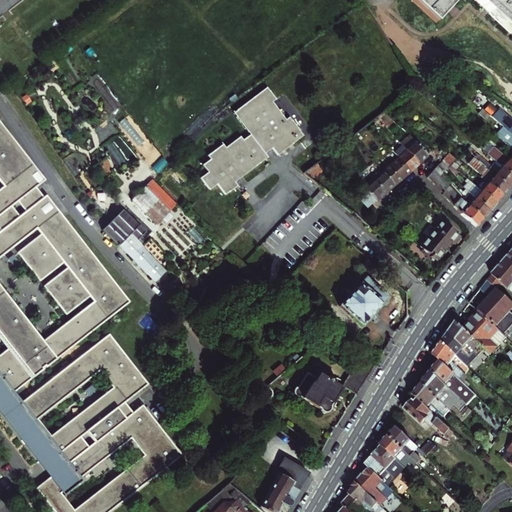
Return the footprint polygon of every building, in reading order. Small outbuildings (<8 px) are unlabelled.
[(416,0),(437,19),(449,7),(455,0),(480,0),(484,3),(488,7),(490,9),(497,0),(416,0)] [(511,0),(505,0),(490,16),(511,36),(511,0)] [(497,0),(490,9),(491,10),(500,0),(497,0)] [(219,183),(227,193),(238,185),(235,181),(268,157),(265,153),(274,147),(280,154),(303,136),(290,118),(286,121),(273,104),(276,101),(267,89),(235,113),(245,127),(238,132),(241,137),(227,147),(224,143),(208,155),(211,159),(205,164),(210,171),(203,176),(212,188),(219,183)] [(511,121),(494,107),(486,115),(508,133),(511,136),(511,121)] [(0,125),(0,400),(11,394),(128,303),(58,213),(60,212),(46,196),(42,200),(34,189),(40,185),(33,176),(37,173),(0,125)] [(412,139),(403,147),(418,163),(422,159),(427,155),(412,139)] [(337,151),(333,145),(321,152),(326,158),(337,151)] [(478,163),(472,158),(456,145),(451,151),(465,163),(464,165),(482,180),(503,196),(506,192),(510,188),(478,163)] [(418,163),(403,147),(401,149),(404,153),(398,158),(409,171),(414,167),(418,163)] [(441,149),(437,155),(442,159),(446,153),(441,149)] [(478,152),(472,158),(478,163),(510,188),(511,185),(511,178),(495,163),(494,162),(492,164),(478,152)] [(396,160),(390,166),(401,178),(405,175),(409,171),(398,158),(395,155),(393,156),(396,160)] [(495,163),(511,178),(511,164),(504,157),(502,155),(495,163)] [(454,177),(457,172),(442,160),(441,159),(440,161),(446,168),(454,177)] [(440,161),(436,166),(441,172),(446,168),(440,161)] [(401,178),(390,166),(386,162),(384,164),(387,168),(381,173),(392,186),(397,182),(401,178)] [(480,223),(483,219),(463,202),(463,203),(448,188),(451,186),(440,174),(442,173),(441,172),(436,166),(427,177),(436,186),(443,195),(461,214),(471,223),(476,227),(480,223)] [(392,186),(381,173),(378,170),(376,172),(379,175),(373,181),(384,194),(389,190),(392,186)] [(384,194),(373,181),(370,177),(368,179),(371,183),(364,189),(375,201),(380,198),(384,194)] [(496,204),(476,187),(474,185),(468,181),(466,179),(464,182),(467,184),(463,188),(469,195),(489,212),(493,208),(496,204)] [(500,200),(503,196),(482,180),(476,187),(496,204),(500,200)] [(137,193),(129,201),(152,223),(161,214),(147,201),(152,195),(143,186),(137,193)] [(375,201),(364,189),(356,196),(367,209),(375,201)] [(489,212),(469,195),(466,200),(463,202),(483,219),(486,215),(489,212)] [(119,212),(101,231),(153,282),(164,271),(141,249),(142,247),(135,241),(142,234),(135,228),(134,226),(119,212)] [(460,236),(441,221),(420,247),(421,248),(420,249),(426,254),(427,252),(436,260),(446,248),(451,242),(454,244),(460,236)] [(511,261),(507,257),(503,261),(501,263),(511,273),(511,261)] [(511,273),(501,263),(495,271),(492,274),(492,275),(487,280),(496,288),(497,289),(502,284),(511,293),(511,273)] [(375,313),(389,297),(367,277),(339,306),(362,327),(375,313)] [(511,302),(497,289),(496,288),(487,280),(480,289),(489,296),(484,302),(477,310),(478,311),(503,334),(511,324),(511,313),(509,311),(511,307),(511,302)] [(491,355),(507,338),(503,334),(478,311),(471,320),(463,328),(486,350),(491,355)] [(474,363),(486,350),(463,328),(456,321),(449,331),(441,342),(456,356),(461,351),(474,363)] [(109,335),(8,413),(55,474),(36,489),(53,511),(110,511),(182,456),(142,406),(133,414),(125,404),(148,385),(109,335)] [(439,360),(462,382),(465,378),(449,362),(456,356),(441,342),(436,349),(432,354),(439,360)] [(350,375),(361,386),(374,366),(364,360),(350,375)] [(434,367),(430,372),(458,397),(465,403),(466,404),(472,410),(486,423),(495,414),(462,382),(439,360),(434,367)] [(421,384),(450,410),(451,411),(455,406),(460,411),(466,404),(465,403),(458,397),(430,372),(425,379),(421,384)] [(316,379),(307,374),(298,388),(296,389),(294,391),(294,393),(294,395),(295,397),(297,398),(299,399),(301,398),(320,410),(320,412),(322,414),(324,415),(326,415),(328,414),(330,412),(330,410),(330,407),(334,400),(341,389),(331,383),(331,380),(328,381),(319,376),(316,379)] [(343,386),(356,394),(361,386),(350,375),(343,386)] [(445,416),(450,410),(421,384),(417,389),(413,395),(417,399),(436,416),(440,412),(445,416)] [(436,416),(417,399),(414,402),(412,400),(409,403),(404,409),(420,424),(424,420),(430,425),(432,423),(448,438),(453,433),(436,416)] [(404,451),(417,463),(418,463),(422,459),(414,452),(406,445),(411,440),(396,426),(392,430),(388,435),(404,451)] [(413,467),(417,463),(404,451),(388,435),(384,439),(380,444),(381,445),(402,465),(406,460),(413,467)] [(418,447),(411,440),(406,445),(414,452),(418,447)] [(429,441),(421,450),(430,458),(438,449),(429,441)] [(482,460),(491,448),(487,444),(478,456),(482,460)] [(402,465),(381,445),(374,454),(364,464),(369,468),(384,483),(388,487),(405,468),(402,465)] [(277,469),(281,472),(260,509),(263,511),(275,511),(282,502),(290,507),(295,498),(300,489),(296,486),(309,469),(288,458),(282,464),(280,463),(277,469)] [(361,476),(355,483),(375,501),(381,493),(386,497),(392,490),(388,487),(384,483),(369,468),(361,476)] [(375,501),(355,483),(351,487),(353,489),(351,490),(349,494),(350,495),(368,511),(369,511),(372,509),(376,511),(381,506),(379,504),(375,501)] [(208,502),(216,510),(225,500),(235,499),(243,506),(249,500),(230,484),(208,502)] [(375,501),(379,504),(386,497),(381,493),(375,501)] [(344,508),(349,511),(368,511),(350,495),(345,500),(341,504),(344,508)] [(250,511),(243,506),(235,499),(225,500),(216,510),(213,511),(197,511),(196,511),(235,511),(237,510),(239,511),(238,511),(250,511)]
